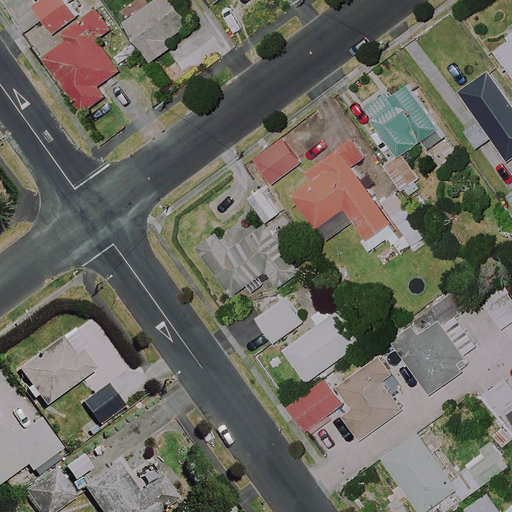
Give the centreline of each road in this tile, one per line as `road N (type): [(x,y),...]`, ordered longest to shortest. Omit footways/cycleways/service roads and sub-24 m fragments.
road 1 (residential): [(387,0),(93,217)]
road 2 (residential): [(304,511),(93,217)]
road 3 (residential): [(93,217),(0,85)]
